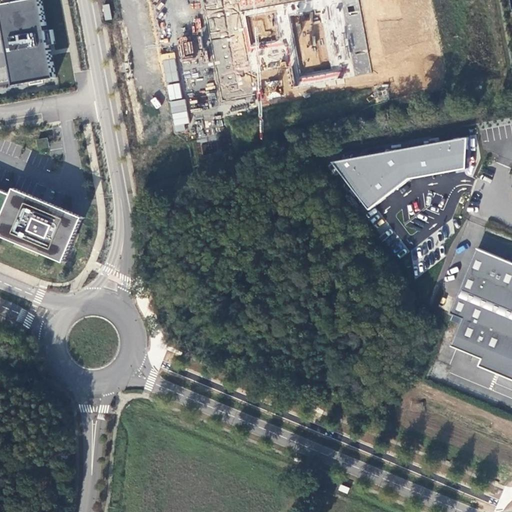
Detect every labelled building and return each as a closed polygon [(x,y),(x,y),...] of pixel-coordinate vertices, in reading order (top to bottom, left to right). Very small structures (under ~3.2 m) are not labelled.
[(13,72),(16,85),(57,78),(51,45),(57,44),(54,30),(49,31),(43,0),(25,0),(23,0),(1,4),(13,72)] [(215,0),(216,6),(204,8),(222,102),(387,75),(374,0),(215,0)] [(110,4),(104,5),(106,20),(112,18),(110,4)] [(176,60),(165,60),(165,81),(176,81),(176,60)] [(169,100),(181,97),(179,83),(167,85),(169,100)] [(173,131),(187,131),(185,100),(171,101),(173,131)] [(48,138),(38,140),(39,148),(50,147),(48,138)] [(467,169),(468,138),(334,162),(372,210),(411,178),(467,169)] [(0,232),(71,263),(90,217),(45,198),(19,187),(17,197),(0,189),(0,232)] [(463,319),(453,345),(482,359),(482,366),(511,378),(511,261),(480,248),(453,314),(463,319)]
